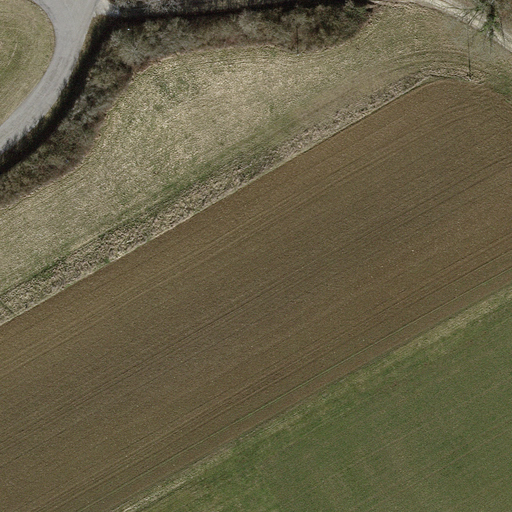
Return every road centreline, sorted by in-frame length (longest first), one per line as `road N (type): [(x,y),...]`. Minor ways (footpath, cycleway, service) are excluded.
road 1 (unclassified): [(0,149),(63,74),(86,0)]
road 2 (track): [(109,0),(235,0)]
